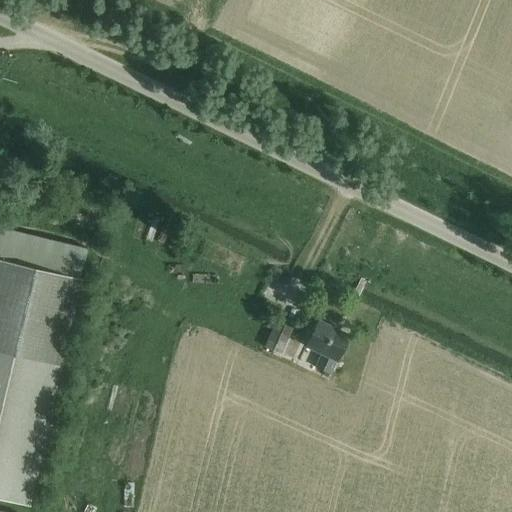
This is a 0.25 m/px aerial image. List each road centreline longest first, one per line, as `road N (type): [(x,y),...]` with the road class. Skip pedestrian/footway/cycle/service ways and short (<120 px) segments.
road 1 (unclassified): [(511,264),(0,17)]
road 2 (track): [(49,41),(168,58),(191,37),(196,0)]
